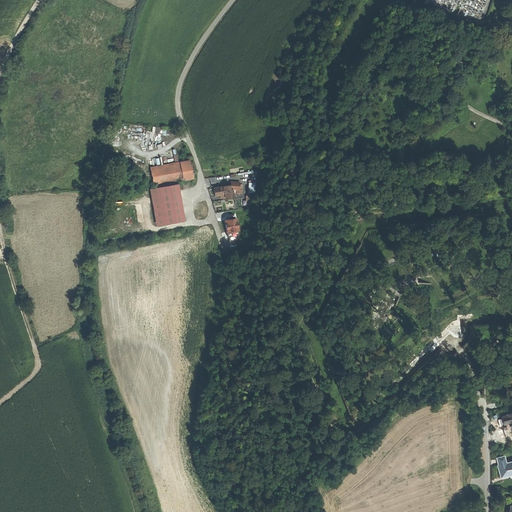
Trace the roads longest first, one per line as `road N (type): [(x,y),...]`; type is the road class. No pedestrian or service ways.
road 1 (track): [(511,185),(351,215),(295,311),(302,354),(341,431),(370,448),(408,412),(456,396),(470,479),(486,484)]
road 2 (track): [(233,511),(203,450),(206,390),(231,276),(223,241)]
road 3 (residential): [(223,241),(181,93),(211,26),(233,0)]
road 4 (track): [(0,227),(38,364),(0,403)]
road 5 (track): [(511,13),(468,32),(459,82),(469,107),(511,134)]
